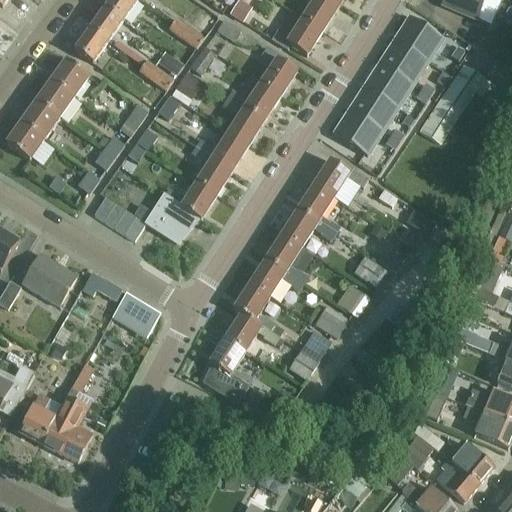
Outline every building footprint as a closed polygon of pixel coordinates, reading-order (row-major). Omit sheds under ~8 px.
[(0,0),(0,8),(3,10),(10,0),(0,0)] [(134,0),(113,0),(106,11),(124,24),(139,3),(134,0)] [(315,5),(304,23),(323,35),(339,11),(322,0),(305,0),(308,1),(309,0),(315,5)] [(322,0),(339,11),(345,0),(322,0)] [(446,0),(444,8),(478,23),(487,0),(446,0)] [(231,18),(244,26),(253,11),(240,3),(231,18)] [(106,11),(91,32),(109,45),(124,24),(106,11)] [(173,28),(200,47),(204,41),(177,22),(173,28)] [(411,22),(395,45),(429,67),(444,44),(440,41),(411,22)] [(272,43),(288,54),(290,50),(306,61),(323,35),(304,23),(291,43),(278,34),(272,43)] [(217,35),(233,46),(241,35),(225,24),(217,35)] [(196,53),(200,47),(173,28),(169,34),(196,53)] [(91,32),(75,54),(93,67),(109,45),(91,32)] [(395,45),(380,69),(414,91),(429,67),(395,45)] [(211,47),(207,53),(214,57),(218,52),(211,47)] [(205,51),(190,72),(202,80),(216,59),(214,57),(207,53),(205,51)] [(274,69),(261,88),(281,101),(297,75),(281,65),(282,62),(266,51),(260,60),(274,69)] [(457,54),(452,62),(459,66),(464,58),(457,54)] [(159,66),(177,79),(184,70),(165,57),(159,66)] [(68,65),(53,86),(75,102),(90,80),(68,65)] [(143,70),(170,89),(174,84),(147,65),(143,70)] [(420,135),(439,148),(483,81),(464,68),(420,135)] [(380,69),(365,92),(398,114),(414,91),(380,69)] [(166,95),(170,89),(143,70),(139,76),(166,95)] [(444,76),(438,84),(439,87),(444,90),(450,80),(444,76)] [(176,93),(192,104),(202,89),(186,79),(176,93)] [(53,86),(38,106),(60,122),(75,102),(53,86)] [(228,102),(265,126),(281,101),(261,88),(249,108),(242,103),(243,102),(232,95),(228,102)] [(427,89),(422,96),(431,101),(435,95),(427,89)] [(365,92),(350,115),(383,137),(398,114),(365,92)] [(422,96),(418,103),(426,108),(431,101),(422,96)] [(170,101),(158,117),(168,124),(180,108),(170,101)] [(242,120),(230,140),(249,152),(265,126),(228,102),(223,110),(234,117),(235,115),(242,120)] [(38,106),(23,127),(45,143),(60,122),(38,106)] [(137,109),(120,134),(131,141),(148,117),(137,109)] [(350,115),(334,139),(363,158),(368,161),(383,137),(350,115)] [(408,119),(403,127),(411,132),(416,124),(408,119)] [(30,164),(45,143),(23,127),(8,148),(30,164)] [(146,134),(137,147),(148,155),(158,142),(146,134)] [(396,135),(392,142),(400,148),(405,141),(396,135)] [(194,152),(233,177),(249,152),(230,140),(220,156),(212,152),(212,151),(200,143),(194,152)] [(113,141),(104,154),(115,162),(124,149),(113,141)] [(392,142),(388,149),(396,154),(400,148),(392,142)] [(128,159),(138,166),(145,155),(136,149),(128,159)] [(212,169),(198,191),(217,203),(233,177),(194,152),(190,158),(202,165),(203,163),(212,169)] [(106,174),(115,162),(104,154),(95,166),(106,174)] [(331,165),(313,192),(332,205),(334,202),(347,182),(363,192),(368,184),(349,172),(347,175),(331,165)] [(88,175),(78,190),(90,198),(100,183),(88,175)] [(198,191),(184,213),(198,222),(203,225),(217,203),(198,191)] [(313,192),(296,219),(332,242),(335,238),(339,231),(322,221),(332,205),(313,192)] [(169,193),(165,201),(174,207),(178,201),(179,199),(169,193)] [(165,201),(147,229),(177,248),(198,222),(184,213),(174,207),(165,201)] [(107,202),(95,220),(105,226),(117,209),(107,202)] [(117,209),(105,226),(115,233),(127,215),(117,209)] [(141,209),(135,219),(145,225),(151,215),(141,209)] [(127,215),(115,233),(126,240),(137,222),(127,215)] [(408,225),(428,239),(436,229),(415,215),(408,225)] [(511,216),(510,216),(499,239),(511,244),(511,242),(511,216)] [(296,219),(279,245),(298,258),(302,250),(314,233),(330,245),(332,242),(296,219)] [(137,222),(126,240),(136,246),(147,229),(137,222)] [(377,230),(372,237),(383,244),(387,236),(377,230)] [(0,276),(1,277),(20,247),(0,234),(0,276)] [(498,241),(488,266),(499,271),(510,246),(498,241)] [(279,245),(262,272),(280,284),(281,283),(288,287),(287,288),(298,295),(303,287),(308,280),(290,270),(298,258),(279,245)] [(388,272),(395,276),(405,262),(402,260),(388,251),(378,265),(388,272)] [(41,259),(23,289),(60,311),(78,280),(41,259)] [(354,278),(376,292),(387,274),(365,260),(354,278)] [(478,292),(481,293),(492,297),(498,283),(495,282),(499,271),(490,268),(486,278),(483,277),(477,291),(478,292)] [(262,272),(244,299),(263,311),(270,301),(280,284),(262,272)] [(117,306),(123,296),(93,278),(89,285),(83,295),(93,301),(97,295),(117,306)] [(11,287),(0,304),(0,309),(9,315),(21,293),(11,287)] [(499,300),(492,297),(481,293),(478,292),(473,304),(494,312),(499,300)] [(360,296),(347,316),(352,319),(357,323),(371,303),(369,302),(360,296)] [(127,299),(116,317),(133,328),(150,337),(161,319),(127,299)] [(244,299),(235,313),(242,318),(271,337),(275,330),(264,324),(264,325),(257,320),(263,311),(244,299)] [(336,342),(338,343),(349,323),(327,309),(315,329),(336,342)] [(234,330),(226,343),(245,355),(253,342),(259,333),(266,338),(263,342),(273,349),(278,342),(271,337),(242,318),(234,330)] [(465,348),(489,357),(489,358),(502,363),(502,364),(506,366),(511,368),(511,349),(510,354),(494,347),(456,331),(452,340),(455,341),(454,344),(465,349),(465,348)] [(289,373),(307,385),(332,347),(314,335),(300,356),(289,373)] [(278,342),(273,349),(277,352),(282,344),(278,342)] [(215,371),(206,388),(223,399),(235,407),(238,404),(251,383),(241,376),(239,379),(232,374),(236,369),(245,355),(226,343),(223,347),(217,357),(210,368),(215,371)] [(461,356),(465,349),(454,344),(451,351),(461,356)] [(57,350),(51,360),(61,365),(67,355),(57,350)] [(501,378),(497,387),(511,392),(511,368),(506,366),(501,378)] [(71,393),(56,422),(42,448),(78,467),(93,439),(78,431),(88,412),(74,405),(79,397),(95,373),(86,368),(71,393)] [(443,369),(432,392),(448,399),(458,376),(443,369)] [(0,414),(12,420),(34,376),(21,370),(15,382),(0,374),(0,414)] [(254,390),(243,407),(254,415),(265,397),(254,390)] [(474,393),(466,410),(468,410),(473,411),(486,417),(511,427),(511,402),(494,395),(492,401),(474,393)] [(432,395),(422,418),(437,424),(446,402),(432,395)] [(22,437),(42,448),(56,422),(44,415),(49,406),(43,403),(44,401),(40,399),(20,436),(22,437)] [(475,439),(508,452),(511,442),(511,427),(473,411),(468,410),(463,421),(480,428),(475,439)] [(411,434),(438,455),(444,447),(417,426),(411,434)] [(406,454),(422,467),(432,454),(416,441),(406,454)] [(449,463),(479,489),(494,471),(467,448),(460,457),(453,451),(445,460),(449,463)] [(437,484),(464,507),(479,489),(449,463),(446,467),(450,470),(437,484)] [(225,475),(224,487),(254,488),(255,476),(225,475)] [(392,476),(388,481),(398,489),(402,484),(392,476)] [(350,480),(342,489),(352,497),(361,505),(371,494),(367,491),(365,493),(350,480)] [(402,498),(419,511),(457,511),(432,491),(420,505),(416,502),(421,496),(409,486),(403,494),(402,498)] [(419,511),(402,498),(402,499),(391,511),(401,511),(402,511),(403,511),(419,511)] [(511,511),(511,499),(501,511),(511,511)] [(322,502),(313,511),(325,511),(329,508),(322,502)]
